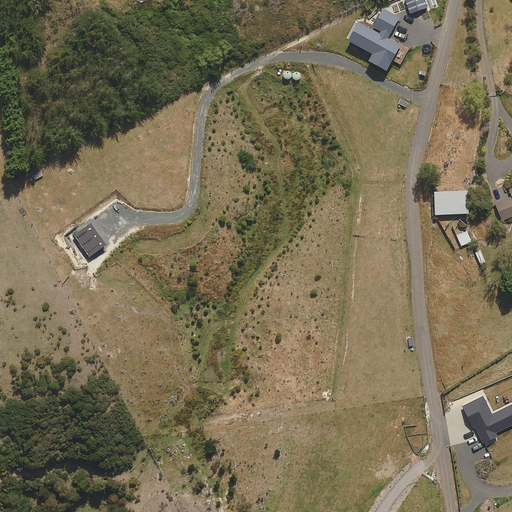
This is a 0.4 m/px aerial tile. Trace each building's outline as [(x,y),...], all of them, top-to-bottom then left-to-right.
[(427,8),(424,0),(404,0),(409,14),(427,8)] [(511,188),(509,189),(511,195),(511,197),(496,204),(502,220),(511,216),(511,188)] [(435,215),(468,213),(468,191),(434,192),(435,215)] [(461,246),(472,241),(467,231),(457,235),(461,246)] [(480,264),(485,262),(480,251),(475,253),(480,264)] [(511,404),(492,414),(483,396),(463,406),(473,426),(475,426),(484,444),(498,437),(496,433),(511,424),(511,404)]
